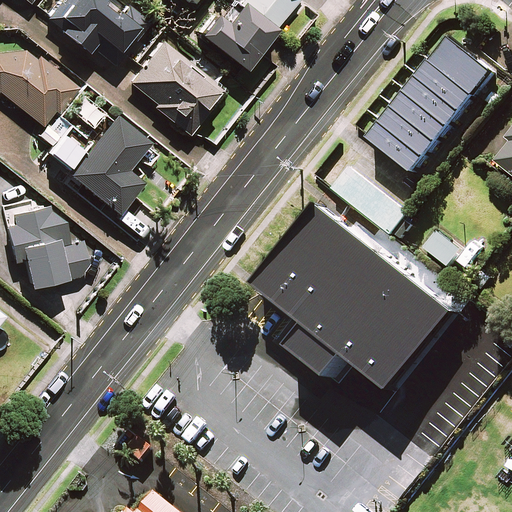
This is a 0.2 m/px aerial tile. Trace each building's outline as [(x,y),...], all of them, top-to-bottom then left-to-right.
[(145,24),(114,0),(63,0),(48,20),(86,50),(90,46),(113,65),(145,24)] [(292,4),(287,0),(237,0),(222,19),(214,12),(198,32),(243,67),(292,4)] [(499,72),(459,40),(438,66),(435,64),(375,139),(417,174),(499,72)] [(185,136),(221,93),(210,84),(217,75),(194,56),(187,65),(160,43),(127,83),(153,105),(151,107),(185,136)] [(11,60),(0,50),(0,93),(41,127),(73,86),(22,45),(11,60)] [(148,144),(115,116),(84,152),(63,134),(48,153),(68,169),(65,172),(115,214),(141,183),(126,171),(148,144)] [(50,147),(65,127),(52,117),(37,136),(50,147)] [(511,134),(509,139),(511,140),(511,143),(498,162),(511,173),(511,134)] [(410,213),(353,168),(337,189),(393,234),(410,213)] [(461,309),(328,203),(266,281),(400,387),(461,309)] [(60,218),(47,206),(10,214),(12,224),(3,226),(10,261),(20,259),(25,286),(72,277),(83,264),(79,242),(65,245),(60,218)] [(465,249),(442,231),(429,249),(452,266),(465,249)] [(511,511),(511,441),(453,511),(511,511)] [(182,511),(156,490),(137,511),(182,511)]
